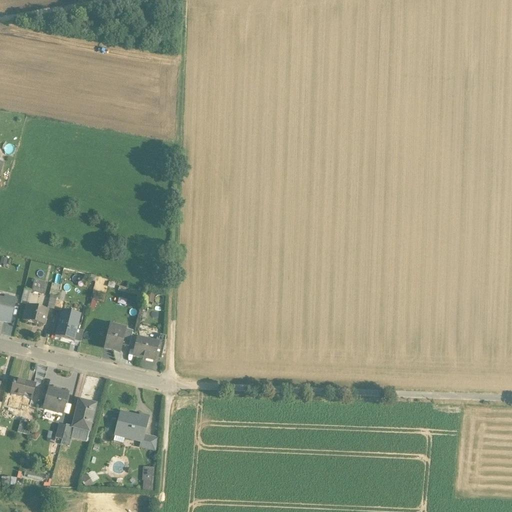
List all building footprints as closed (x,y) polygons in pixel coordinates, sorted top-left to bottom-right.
[(85,274),(83,281),(95,284),(96,277),(85,274)] [(28,306),(31,292),(24,290),(20,304),(26,306),(28,306)] [(67,295),(59,293),(57,304),(64,306),(67,295)] [(0,319),(4,320),(3,322),(8,324),(14,300),(6,297),(4,302),(0,300),(0,319)] [(56,298),(50,297),(47,309),(54,311),(56,298)] [(28,306),(26,306),(22,322),(43,327),(47,311),(28,306)] [(80,318),(60,314),(54,338),(73,342),(76,331),(80,318)] [(126,330),(109,326),(103,349),(120,354),(122,346),(126,330)] [(132,332),(126,330),(122,346),(129,348),(132,332)] [(83,333),(76,331),(73,342),(80,344),(83,333)] [(166,338),(159,336),(157,344),(154,360),(160,361),(166,338)] [(157,344),(137,339),(133,357),(154,361),(154,360),(157,344)] [(35,386),(14,381),(10,394),(23,398),(24,395),(32,397),(35,386)] [(68,394),(48,389),(43,409),(62,414),(68,394)] [(95,405),(79,401),(73,428),(74,428),(71,439),(86,443),(95,405)] [(138,418),(120,414),(114,436),(141,443),(143,437),(148,418),(139,416),(138,418)] [(31,425),(20,422),(17,433),(28,436),(31,425)] [(65,427),(58,425),(55,439),(61,440),(62,441),(65,427)] [(73,428),(66,426),(65,427),(62,441),(61,445),(69,447),(71,439),(74,428),(73,428)] [(150,438),(143,437),(141,443),(140,448),(147,450),(150,438)] [(157,440),(150,438),(147,450),(154,451),(157,440)] [(153,491),(154,467),(142,467),(142,490),(153,491)] [(46,476),(25,471),(24,475),(45,481),(46,476)] [(1,476),(1,484),(14,484),(14,476),(1,476)]
